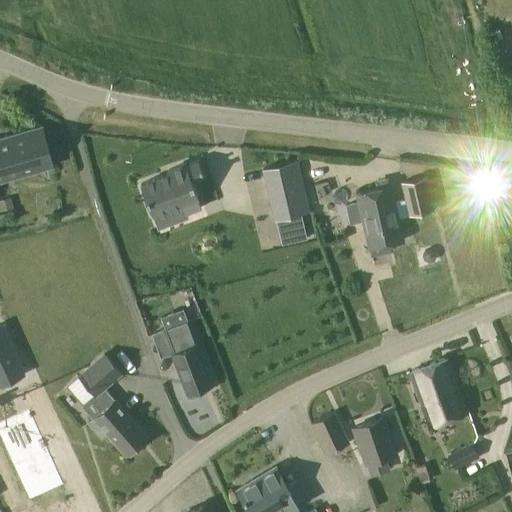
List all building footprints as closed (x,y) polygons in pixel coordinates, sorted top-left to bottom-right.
[(0,138),(0,180),(54,165),(43,126),(0,138)] [(166,173),(138,187),(153,216),(181,201),(186,211),(201,203),(196,193),(197,192),(188,176),(199,170),(191,155),(164,170),(166,173)] [(286,163),(263,169),(275,218),(298,213),(286,163)] [(401,182),(405,200),(408,216),(435,209),(427,176),(401,182)] [(451,181),(452,200),(470,199),(469,180),(451,181)] [(357,192),(363,220),(396,212),(394,202),(390,185),(357,192)] [(394,202),(396,212),(398,218),(408,216),(405,200),(394,202)] [(0,213),(0,223),(16,219),(13,210),(0,213)] [(396,212),(363,220),(371,254),(386,251),(384,244),(403,240),(398,218),(396,212)] [(422,254),(424,260),(428,262),(434,261),(436,256),(435,251),(430,248),(425,249),(422,254)] [(189,393),(191,398),(205,393),(204,388),(212,385),(197,345),(199,344),(190,320),(164,329),(173,353),(188,394),(189,393)] [(0,373),(4,383),(29,371),(6,322),(0,324),(0,373)] [(90,420),(88,422),(102,438),(108,433),(126,455),(128,453),(131,456),(139,448),(137,445),(148,437),(104,387),(121,372),(105,353),(77,378),(92,396),(79,407),(90,420)] [(409,372),(429,427),(468,413),(448,357),(409,372)] [(29,409),(0,422),(0,436),(13,465),(48,449),(29,409)] [(348,441),(334,410),(310,420),(315,432),(325,452),(348,441)] [(353,427),(366,464),(367,463),(371,476),(389,469),(385,457),(396,453),(384,417),(353,427)] [(511,431),(499,436),(506,455),(511,453),(511,431)] [(447,454),(455,469),(480,456),(472,442),(447,454)] [(13,465),(29,500),(64,484),(48,449),(13,465)] [(238,489),(251,511),(268,511),(286,502),(290,508),(307,498),(296,480),(287,486),(275,467),(238,489)] [(428,472),(418,476),(421,483),(430,480),(428,472)]
